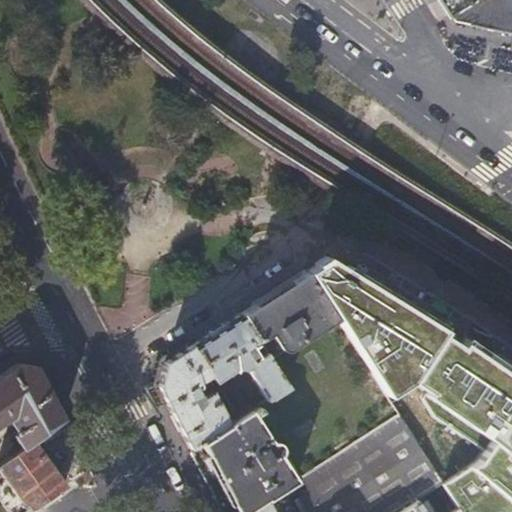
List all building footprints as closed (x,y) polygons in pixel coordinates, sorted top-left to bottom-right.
[(439,0),(449,15),(465,6),(473,0),(439,0)] [(511,0),(473,0),(465,6),(449,15),(452,19),(511,32),(511,0)] [(326,255),(303,270),(332,316),(386,398),(418,387),(449,339),(454,332),(326,255)] [(303,270),(237,312),(254,339),(266,332),(275,346),(280,348),(283,348),(332,316),(303,270)] [(237,312),(188,344),(211,378),(213,380),(233,366),(239,369),(242,366),(263,398),(283,385),(262,351),(249,360),(241,348),(254,339),(237,312)] [(469,352),(449,339),(418,387),(424,393),(420,397),(433,420),(484,451),(469,465),(439,481),(454,504),(459,511),(511,511),(511,375),(472,348),(469,352)] [(156,385),(188,446),(225,423),(209,390),(197,395),(190,384),(196,381),(199,386),(211,378),(188,344),(161,361),(156,385)] [(10,433),(20,446),(29,440),(61,417),(33,365),(19,360),(0,373),(0,417),(3,415),(8,421),(6,423),(12,431),(10,433)] [(225,423),(188,446),(222,511),(242,511),(288,482),(273,456),(276,451),(276,446),(272,442),(266,442),(251,414),(259,409),(256,403),(225,423)] [(288,482),(242,511),(286,511),(311,496),(319,511),(388,511),(399,505),(415,496),(439,481),(395,412),(288,482)] [(0,472),(25,509),(86,466),(75,445),(64,425),(41,441),(63,472),(55,478),(29,440),(20,446),(0,460),(0,472)] [(319,511),(311,496),(286,511),(319,511)] [(459,511),(454,504),(442,511),(424,511),(415,496),(399,505),(388,511),(459,511)]
